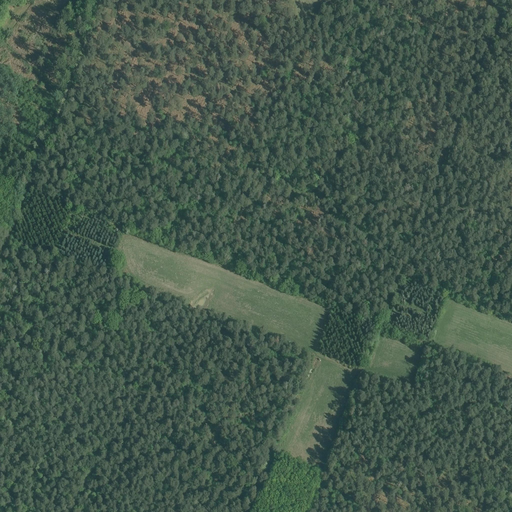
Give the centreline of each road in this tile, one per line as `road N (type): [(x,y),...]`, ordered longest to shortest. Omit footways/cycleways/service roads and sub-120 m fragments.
road 1 (track): [(509,0),(305,511)]
road 2 (track): [(0,256),(100,0)]
road 3 (track): [(416,511),(476,357)]
